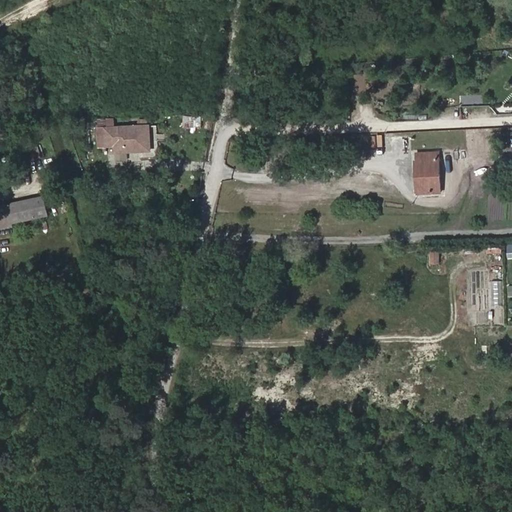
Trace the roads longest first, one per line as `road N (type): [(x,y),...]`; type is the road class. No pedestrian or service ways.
road 1 (residential): [(148,511),(146,480),(251,0)]
road 2 (track): [(0,64),(28,105),(70,204),(146,480)]
